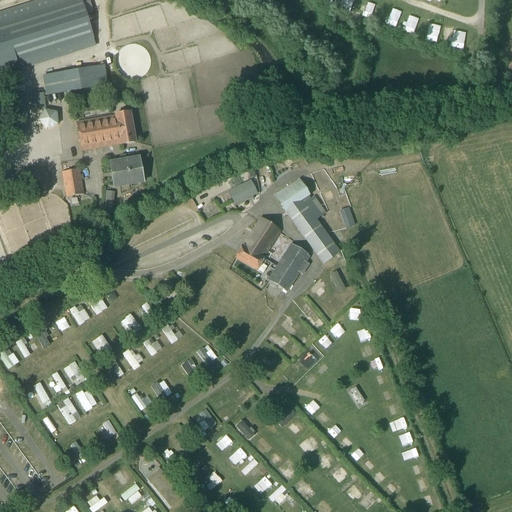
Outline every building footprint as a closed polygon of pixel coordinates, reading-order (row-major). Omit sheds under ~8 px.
[(82,0),(74,0),(0,23),(0,67),(25,60),(27,66),(96,45),(89,23),(82,0)] [(67,93),(108,86),(104,66),(64,73),(67,93)] [(46,97),(59,94),(55,75),(42,77),(46,97)] [(23,95),(11,96),(17,139),(28,138),(23,95)] [(47,131),(58,126),(57,113),(44,110),(38,121),(47,131)] [(120,146),(135,143),(130,113),(115,116),(115,117),(77,124),(82,151),(120,144),(120,146)] [(115,186),(142,182),(138,160),(111,165),(115,186)] [(66,198),(82,194),(79,170),(62,173),(66,198)] [(250,181),(228,192),(235,206),(257,195),(250,181)] [(310,200),(308,197),(309,196),(299,181),(274,196),(285,213),(323,265),(339,253),(315,221),(325,214),(314,198),(310,200)] [(113,215),(114,193),(106,193),(104,214),(113,215)] [(345,230),(355,226),(348,209),(339,212),(345,230)] [(263,258),(278,236),(281,233),(260,221),(243,247),(242,247),(236,258),(256,270),(263,258)] [(302,275),(309,266),(305,263),(308,258),(307,257),(290,246),(269,281),(287,292),(299,273),(302,275)] [(98,295),(92,298),(96,304),(102,301),(98,295)] [(7,349),(3,352),(8,358),(12,355),(7,349)] [(62,402),(56,406),(59,411),(66,407),(62,402)] [(148,481),(170,507),(181,497),(160,471),(148,481)]
